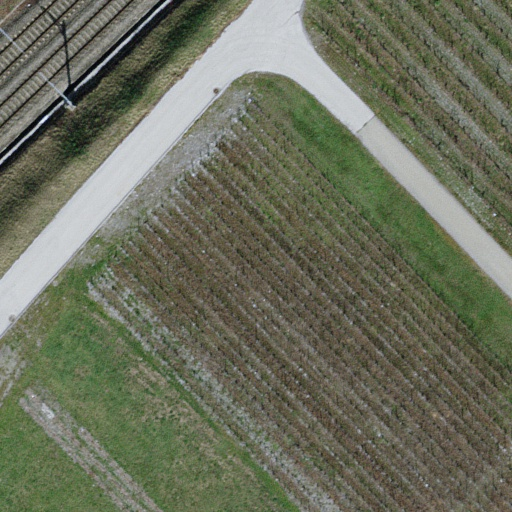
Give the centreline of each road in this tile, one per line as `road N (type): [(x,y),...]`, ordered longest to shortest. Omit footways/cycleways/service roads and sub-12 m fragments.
road 1 (track): [(273,0),(0,306)]
road 2 (track): [(251,23),(511,277)]
